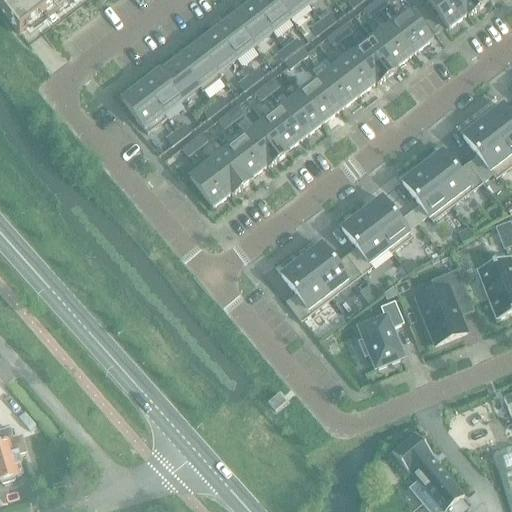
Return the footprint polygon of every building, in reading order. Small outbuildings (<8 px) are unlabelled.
[(0,0),(0,12),(19,37),(67,0),(0,0)] [(273,0),(254,0),(249,4),(272,35),(290,21),(273,0)] [(273,0),(290,21),(308,7),(302,0),(273,0)] [(362,3),(359,0),(353,0),(348,4),(353,11),(362,3)] [(379,0),(372,5),(379,13),(388,6),(389,8),(399,0),(379,0)] [(454,0),(425,0),(448,31),(467,17),(454,0)] [(484,0),(454,0),(467,17),(468,19),(488,5),(486,3),(484,0)] [(272,35),(249,4),(231,18),(254,49),(272,35)] [(369,20),(379,13),(372,5),(363,12),(369,20)] [(408,13),(389,27),(412,58),(431,43),(408,13)] [(331,17),(321,25),(326,31),(336,24),(331,17)] [(212,32),(235,62),(254,49),(231,18),(212,32)] [(326,31),(321,25),(312,32),(317,38),(326,31)] [(336,33),(342,41),(352,34),(346,26),(336,33)] [(389,27),(371,41),(396,73),(395,71),(412,58),(389,27)] [(217,76),(235,62),(212,32),(194,46),(217,76)] [(333,48),(342,41),(336,33),(327,40),(333,48)] [(293,56),(302,49),(296,41),(287,49),(293,56)] [(371,41),(353,55),(378,87),(396,73),(371,41)] [(176,60),(199,90),(202,94),(220,80),(217,76),(194,46),(176,60)] [(277,56),(283,64),(293,56),(287,49),(277,56)] [(307,55),(302,49),(293,56),(299,64),(308,57),(307,55)] [(353,55),(335,69),(358,99),(375,86),(377,88),(378,87),(353,55)] [(293,56),(283,64),(288,70),(289,72),(299,64),(293,56)] [(181,104),(199,90),(176,60),(158,74),(181,104)] [(315,78),(314,79),(340,113),(358,99),(335,69),(318,82),(315,78)] [(157,72),(139,86),(163,118),(181,104),(158,74),(157,72)] [(249,80),(254,86),(263,79),(258,73),(249,80)] [(314,79),(296,93),(322,127),(340,113),(314,79)] [(244,94),(254,86),(249,80),(239,87),(244,94)] [(273,81),(264,88),(270,96),(279,89),(273,81)] [(163,118),(139,86),(120,100),(147,136),(166,122),(163,118)] [(270,96),(264,88),(254,95),(260,103),(270,96)] [(298,97),(280,110),(303,140),(322,127),(296,93),(298,97)] [(213,108),(217,114),(227,107),(222,100),(213,108)] [(203,115),(208,121),(217,114),(213,108),(203,115)] [(511,120),(502,108),(482,123),(511,161),(511,120)] [(237,109),(227,116),(233,124),(243,116),(237,109)] [(280,110),(262,124),(287,156),(288,156),(286,154),(303,140),(280,110)] [(233,124),(227,116),(218,123),(224,131),(233,124)] [(511,169),(511,161),(482,123),(463,138),(496,182),(511,169)] [(262,124),(244,138),(269,170),(287,156),(262,124)] [(176,135),(181,142),(191,134),(186,128),(176,135)] [(172,149),(181,142),(176,135),(167,143),(172,149)] [(201,136),(191,143),(197,151),(207,144),(201,136)] [(244,138),(226,152),(251,184),(250,181),(266,169),(268,171),(269,170),(244,138)] [(197,151),(191,143),(182,151),(188,159),(197,151)] [(226,152),(208,165),(233,198),(251,184),(226,152)] [(442,154),(422,169),(452,210),(483,186),(467,166),(457,174),(442,154)] [(233,198),(208,165),(190,179),(213,209),(230,196),(232,199),(233,198)] [(452,210),(422,169),(402,185),(432,225),(452,210)] [(381,200),(361,216),(392,256),(412,240),(381,200)] [(357,251),(346,259),(359,275),(370,266),(373,270),(392,256),(361,216),(341,231),(357,251)] [(496,230),(504,251),(511,247),(511,231),(509,225),(496,230)] [(468,230),(458,236),(462,244),(472,239),(468,230)] [(351,287),(361,279),(346,259),(336,267),(320,247),(301,262),(331,302),(351,287)] [(477,273),(497,323),(511,316),(511,266),(509,260),(477,273)] [(331,302),(301,262),(300,262),(281,277),(296,297),(285,305),(301,325),(331,302)] [(411,262),(402,269),(407,276),(408,278),(418,270),(417,269),(411,262)] [(436,294),(416,302),(435,348),(467,335),(458,313),(469,308),(455,274),(432,284),(436,294)] [(385,321),(358,332),(362,342),(358,344),(364,359),(369,357),(375,373),(403,361),(391,332),(404,327),(395,304),(380,310),(385,321)] [(334,334),(320,345),(329,357),(341,352),(334,334)] [(281,398),(279,396),(268,405),(275,413),(286,404),(285,404),(281,398)] [(20,458),(27,456),(22,437),(13,440),(10,430),(0,433),(0,482),(5,481),(6,485),(19,481),(18,478),(20,477),(19,472),(23,471),(20,458)] [(390,454),(408,476),(410,475),(440,511),(465,511),(467,511),(459,502),(463,498),(430,458),(432,457),(413,434),(390,454)] [(511,511),(511,450),(491,457),(508,511),(511,511)]
